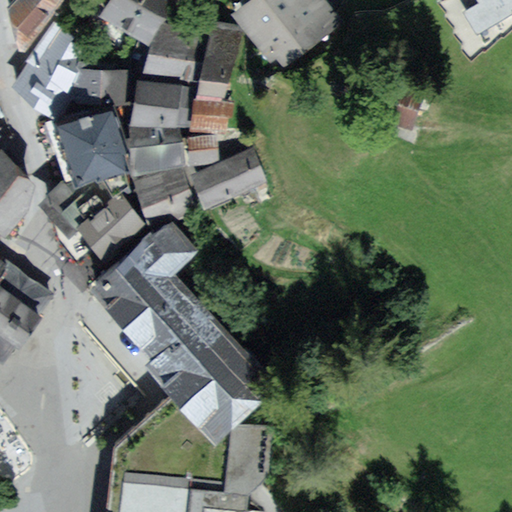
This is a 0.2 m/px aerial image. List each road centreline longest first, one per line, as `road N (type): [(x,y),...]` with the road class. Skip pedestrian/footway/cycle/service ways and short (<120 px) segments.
road 1 (unclassified): [(49,198),(10,246),(70,293),(63,511)]
road 2 (residential): [(0,14),(23,127),(49,180),(49,198)]
